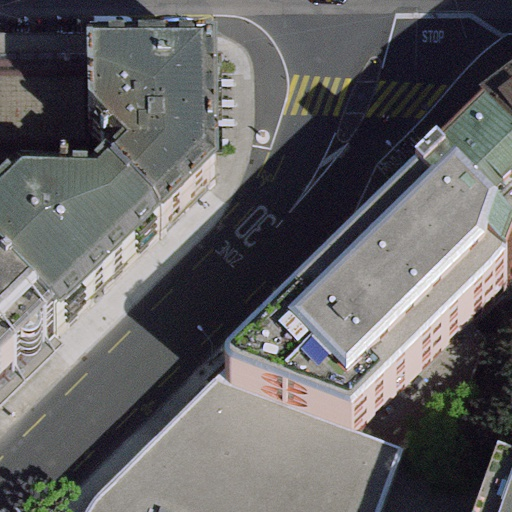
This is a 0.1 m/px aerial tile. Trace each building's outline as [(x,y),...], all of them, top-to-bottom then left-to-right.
[(89,66),(90,69),(92,147),(120,175),(109,186),(163,237),(215,185),(215,142),(215,66),(89,66)] [(90,69),(0,69),(0,197),(23,188),(23,178),(92,179),(92,147),(90,69)] [(511,115),(485,137),(511,168),(511,115)] [(511,168),(485,137),(218,397),(354,446),(476,330),(508,296),(511,284),(511,168)] [(21,197),(0,216),(0,280),(58,340),(163,237),(109,186),(95,199),(21,197)] [(0,396),(58,340),(0,280),(0,396)] [(476,330),(354,446),(408,467),(441,480),(489,347),(476,330)] [(390,511),(408,467),(354,446),(218,397),(101,511),(390,511)] [(496,511),(500,501),(441,480),(408,467),(390,511),(496,511)] [(511,511),(511,505),(500,501),(496,511),(511,511)]
